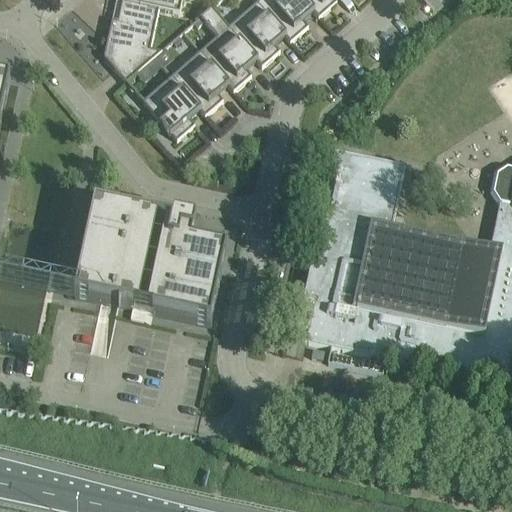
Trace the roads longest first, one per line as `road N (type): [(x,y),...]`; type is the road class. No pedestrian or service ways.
road 1 (residential): [(270,220),(238,356),(243,374),(265,389),(511,441)]
road 2 (residential): [(19,27),(151,194),(270,220)]
road 3 (residential): [(395,0),(298,91),(270,220)]
road 4 (motorway): [(133,511),(0,483)]
